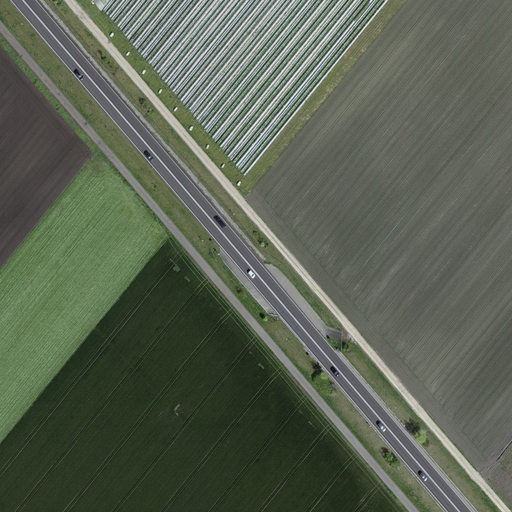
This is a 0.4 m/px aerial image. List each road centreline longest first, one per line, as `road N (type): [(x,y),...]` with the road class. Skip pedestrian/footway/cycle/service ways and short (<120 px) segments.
road 1 (track): [(69,0),(507,511)]
road 2 (trunk): [(460,511),(23,0)]
road 3 (track): [(0,26),(413,511)]
